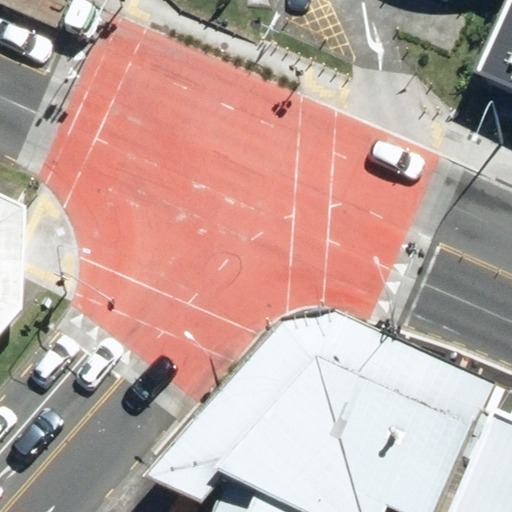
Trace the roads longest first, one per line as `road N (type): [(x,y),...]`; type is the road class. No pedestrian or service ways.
road 1 (secondary): [(5,511),(289,178)]
road 2 (secondary): [(289,178),(0,52)]
road 3 (secondary): [(511,272),(289,178)]
